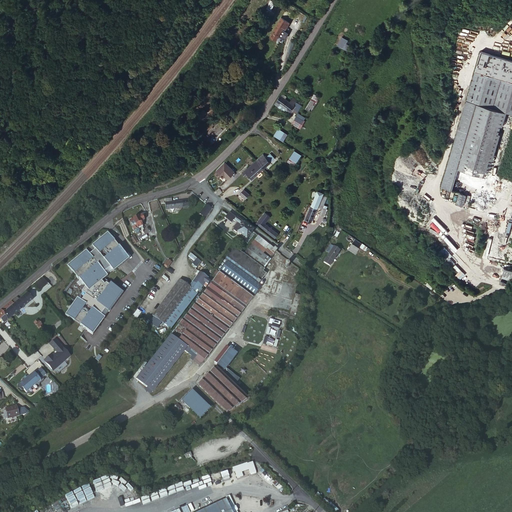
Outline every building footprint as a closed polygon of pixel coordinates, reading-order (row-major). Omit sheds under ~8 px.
[(286,29),(290,23),(281,17),(269,36),(274,39),(277,34),(284,38),(287,33),(281,29),(283,27),(286,29)] [(511,63),(481,55),(476,76),(511,86),(511,63)] [(262,69),(266,63),(261,60),(257,66),(262,69)] [(511,86),(476,76),(468,105),(473,107),(473,106),(476,100),(511,110),(511,86)] [(287,101),(279,96),(275,103),(283,107),(290,111),(291,108),(295,101),(296,100),(290,97),(287,101)] [(313,101),(309,98),(304,107),(308,109),(313,101)] [(511,110),(476,100),(473,106),(473,107),(479,108),(509,117),(511,117),(511,110)] [(300,104),(295,101),(291,108),(296,111),(300,104)] [(275,103),(273,106),(281,111),(283,107),(275,103)] [(468,105),(449,175),(453,176),(455,171),(473,107),(468,105)] [(455,171),(491,182),(509,117),(479,108),(473,107),(455,171)] [(294,116),(291,122),(296,125),(299,119),(294,116)] [(215,124),(204,134),(210,140),(223,128),(219,124),(217,126),(215,124)] [(293,150),(288,157),(295,161),(300,154),(293,150)] [(259,166),(266,159),(262,155),(255,162),(259,166)] [(259,166),(263,169),(272,160),(268,157),(266,159),(259,166)] [(225,179),(234,170),(224,161),(216,169),(225,179)] [(243,174),(247,178),(259,166),(255,162),(243,174)] [(251,181),(263,169),(259,166),(247,178),(251,181)] [(453,179),(448,177),(444,191),(449,193),(453,179)] [(312,197),(310,203),(317,206),(320,199),(321,194),(312,190),(310,196),(312,197)] [(167,204),(167,209),(183,208),(183,201),(183,200),(172,202),(167,202),(167,204)] [(317,206),(310,203),(304,218),(311,221),(317,206)] [(205,217),(211,208),(205,204),(199,213),(205,217)] [(230,213),(228,215),(241,226),(241,227),(244,224),(230,213)] [(145,220),(142,215),(130,221),(134,230),(143,226),(141,222),(145,220)] [(249,228),(244,224),(241,227),(243,228),(239,234),(242,236),(247,241),(254,232),(249,228)] [(266,224),(263,230),(275,238),(279,233),(266,224)] [(241,227),(241,226),(237,226),(234,229),(235,231),(239,234),(243,228),(241,227)] [(129,259),(108,233),(92,245),(96,249),(90,254),(87,250),(68,264),(84,284),(86,283),(88,284),(82,292),(83,293),(79,299),(78,298),(66,315),(94,335),(106,318),(105,317),(110,311),(110,312),(124,292),(111,284),(110,285),(107,283),(105,285),(102,281),(108,276),(103,270),(109,266),(114,272),(129,259)] [(272,257),(276,251),(258,236),(254,242),(264,250),(272,257)] [(263,251),(264,250),(254,242),(253,243),(263,251)] [(253,243),(244,253),(266,270),(265,272),(269,275),(262,284),(264,286),(262,289),(270,292),(272,277),(279,279),(281,272),(277,271),(276,272),(266,263),(271,258),(263,251),(253,243)] [(174,334),(208,360),(262,289),(264,286),(262,284),(269,275),(265,272),(266,270),(244,253),(235,246),(224,259),(229,262),(225,268),(199,301),(186,318),(181,325),(174,334)] [(355,247),(352,251),(359,256),(361,254),(357,251),(358,249),(355,247)] [(441,257),(433,249),(429,254),(436,261),(441,257)] [(343,254),(337,250),(334,255),(327,265),(333,269),(343,254)] [(165,326),(171,331),(178,322),(182,315),(195,298),(199,301),(225,268),(220,264),(215,272),(209,279),(201,273),(191,286),(192,287),(191,288),(182,281),(154,316),(165,325),(165,326)] [(44,277),(36,283),(41,289),(49,283),(44,277)] [(272,277),(270,292),(282,295),(286,296),(294,297),(296,282),(279,279),(272,277)] [(28,293),(19,300),(17,297),(4,308),(1,310),(3,313),(9,320),(33,300),(28,293)] [(0,310),(0,324),(0,325),(3,325),(9,320),(3,313),(1,310),(0,310)] [(511,342),(511,311),(489,322),(502,348),(511,342)] [(186,318),(182,315),(178,322),(181,325),(186,318)] [(37,320),(34,323),(41,331),(44,329),(37,320)] [(208,360),(174,334),(140,380),(156,393),(188,352),(191,354),(195,357),(193,360),(197,362),(198,360),(204,365),(208,360)] [(55,371),(70,358),(56,341),(50,346),(56,353),(57,353),(58,354),(51,360),(50,358),(44,362),(52,371),(55,371)] [(218,370),(234,386),(239,381),(227,370),(238,357),(228,349),(216,364),(220,368),(218,370)] [(421,367),(421,369),(420,370),(418,371),(417,371),(416,372),(415,373),(414,374),(413,377),(412,378),(411,380),(411,382),(411,384),(411,386),(411,388),(412,390),(414,393),(415,395),(417,396),(419,397),(420,398),(424,399),(426,399),(428,399),(430,398),(432,398),(434,397),(435,396),(436,395),(437,394),(438,392),(439,391),(440,389),(441,388),(441,386),(441,382),(441,381),(440,379),(441,379),(443,378),(444,377),(446,376),(447,375),(448,374),(450,370),(450,369),(451,367),(451,364),(450,361),(450,360),(449,357),(448,355),(446,354),(444,352),(442,351),(440,350),(438,350),(435,349),(433,350),(430,350),(428,352),(426,352),(425,354),(423,357),(421,359),(421,361),(420,363),(420,365),(421,367)] [(24,381),(18,385),(25,394),(28,391),(36,384),(39,382),(39,381),(45,376),(40,369),(33,374),(33,373),(27,378),(24,381)] [(217,403),(231,416),(248,399),(234,386),(218,370),(202,387),(217,403)] [(36,384),(28,391),(31,394),(39,388),(36,384)] [(204,422),(215,411),(196,392),(185,403),(204,422)] [(22,409),(18,410),(17,406),(3,410),(3,413),(1,414),(2,420),(5,419),(5,420),(20,416),(23,415),(22,411),(22,409)] [(181,406),(177,411),(181,415),(185,411),(181,406)] [(257,472),(267,482),(271,477),(261,468),(257,472)] [(175,488),(166,491),(169,499),(178,495),(175,488)] [(226,496),(191,511),(238,511),(236,507),(237,507),(235,503),(234,503),(229,492),(225,494),(226,496)] [(72,497),(77,507),(84,504),(79,494),(72,497)] [(325,497),(322,500),(333,511),(335,511),(338,510),(325,497)]
